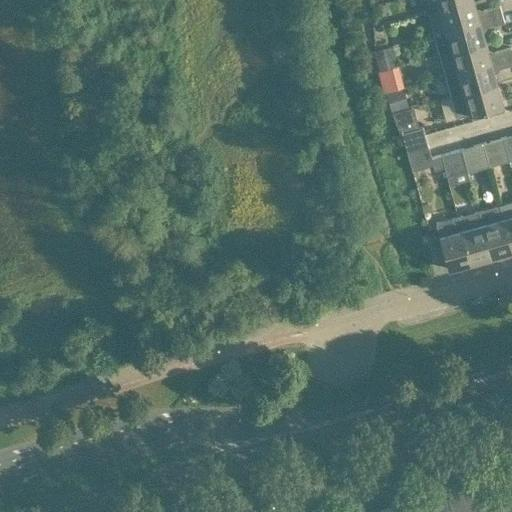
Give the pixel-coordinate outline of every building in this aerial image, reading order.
[(438,0),(441,9),(472,0),(438,0)] [(474,0),(472,0),(441,9),(446,26),(447,30),(448,29),(480,19),(476,8),(474,0)] [(500,5),(491,7),(496,24),(505,22),(501,7),(500,5)] [(491,7),(483,9),(485,18),(488,26),(496,24),(491,7)] [(447,30),(441,9),(428,12),(434,33),(447,30)] [(434,33),(440,54),(486,41),(480,19),(448,29),(434,33)] [(440,54),(446,75),(491,61),(486,41),(440,54)] [(375,50),(373,50),(377,66),(381,64),(380,60),(385,51),(393,49),(392,45),(375,50)] [(511,47),(511,46),(503,48),(508,65),(511,64),(511,47)] [(503,48),(495,51),(497,59),(499,68),(508,65),(503,48)] [(381,64),(377,66),(379,72),(398,66),(393,49),(385,51),(380,60),(381,64)] [(446,75),(452,96),(497,83),(491,61),(446,75)] [(395,68),(379,72),(383,92),(386,91),(403,87),(398,66),(395,68)] [(497,83),(452,96),(457,116),(503,103),(497,83)] [(395,89),(400,108),(408,106),(403,87),(395,89)] [(395,89),(386,91),(391,111),(400,108),(395,89)] [(457,116),(452,96),(439,99),(444,120),(457,116)] [(413,106),(392,112),(396,122),(416,116),(413,106)] [(416,116),(396,122),(399,132),(402,131),(419,126),(416,116)] [(402,131),(407,152),(429,146),(423,125),(419,126),(402,131)] [(504,136),(483,142),(489,166),(510,160),(504,136)] [(483,142),(461,148),(467,169),(468,171),(489,166),(483,142)] [(429,146),(407,152),(412,169),(433,163),(431,156),(429,146)] [(461,148),(441,154),(445,167),(447,175),(467,169),(461,148)] [(441,154),(431,156),(433,163),(435,169),(445,167),(441,154)] [(511,200),(500,204),(511,246),(511,200)] [(511,246),(500,204),(479,210),(492,256),(511,250),(511,246)] [(479,210),(459,216),(471,261),(492,256),(479,210)] [(471,261),(459,216),(436,222),(449,268),(471,261)] [(511,511),(511,471),(448,490),(454,511),(511,511)] [(454,511),(448,490),(448,489),(431,493),(431,495),(370,511),(454,511)]
